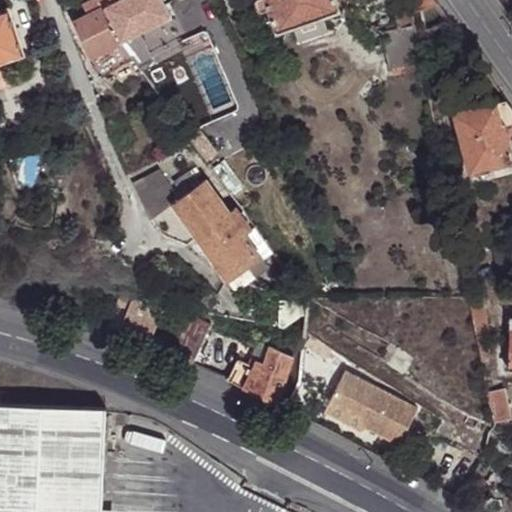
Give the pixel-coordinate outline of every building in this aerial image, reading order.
[(102,0),(96,0),(84,5),(89,16),(106,7),(103,2),(102,0)] [(120,0),(106,7),(123,42),(173,17),(163,0),(120,0)] [(294,27),(323,17),(339,12),(334,0),(257,0),(257,2),(259,9),(262,11),(268,8),(278,33),(294,27)] [(385,44),(415,38),(411,14),(408,0),(391,4),(377,7),(385,44)] [(437,4),(434,0),(407,0),(408,0),(411,14),(419,13),(437,4)] [(123,42),(106,7),(89,16),(74,23),(92,59),(123,42)] [(0,62),(13,58),(24,54),(8,8),(0,10),(0,62)] [(297,35),(299,43),(329,32),(326,25),(323,18),(323,17),(294,27),(294,28),(297,35)] [(136,61),(123,42),(92,59),(99,79),(136,61)] [(0,80),(18,74),(13,58),(0,62),(0,80)] [(511,111),(511,109),(505,100),(456,114),(471,171),(472,172),(476,175),(488,172),(491,167),(510,161),(511,161),(506,142),(502,125),(511,122),(511,111)] [(164,107),(151,116),(171,143),(183,134),(164,107)] [(511,111),(511,122),(502,125),(506,142),(511,140),(511,111)] [(43,134),(1,148),(2,152),(7,158),(22,206),(57,194),(42,148),(45,138),(43,134)] [(439,154),(441,162),(456,157),(454,150),(439,154)] [(173,203),(179,199),(159,171),(134,186),(151,219),(173,204),(173,203)] [(226,171),(218,177),(230,193),(239,187),(226,171)] [(205,181),(179,199),(173,203),(173,204),(225,277),(224,278),(234,292),(267,269),(258,255),(257,256),(244,237),(227,214),(205,181)] [(247,218),(243,212),(237,215),(234,210),(227,214),(244,237),(250,232),(242,222),(247,218)] [(132,270),(107,328),(148,345),(161,315),(164,308),(155,305),(151,302),(145,297),(142,288),(138,273),(132,270)] [(188,294),(211,300),(214,296),(193,277),(177,293),(188,294)] [(468,297),(475,334),(489,331),(481,294),(468,297)] [(278,301),(278,318),(296,319),(301,319),(302,302),(278,301)] [(161,315),(148,345),(193,366),(212,327),(199,321),(182,316),(175,323),(161,315)] [(257,360),(266,364),(273,350),(264,346),(257,360)] [(403,374),(404,373),(402,372),(412,356),(397,346),(388,362),(386,361),(384,363),(403,374)] [(226,381),(277,405),(299,360),(274,348),(273,350),(266,364),(257,360),(254,368),(237,359),(226,381)] [(366,422),(363,428),(399,447),(417,411),(344,374),(329,402),(366,422)] [(486,390),(493,420),(509,416),(503,387),(486,390)] [(0,511),(98,511),(102,405),(0,402),(0,511)] [(326,408),(363,428),(366,422),(329,402),(326,408)]
